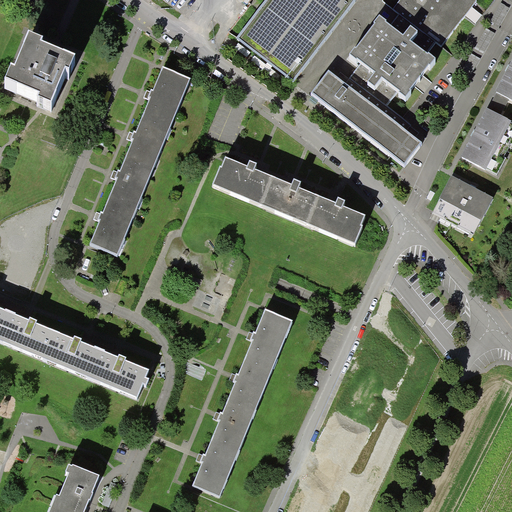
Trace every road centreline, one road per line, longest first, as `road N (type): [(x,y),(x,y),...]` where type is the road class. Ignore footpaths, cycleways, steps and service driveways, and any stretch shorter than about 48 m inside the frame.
road 1 (residential): [(149,9),(52,245),(67,282),(86,299),(157,329),(166,345),(166,391),(116,511)]
road 2 (residential): [(149,9),(351,161),(411,222)]
road 3 (residential): [(411,222),(378,273),(271,511)]
road 4 (residential): [(511,20),(411,222)]
road 5 (track): [(398,511),(458,378),(495,323)]
road 6 (residential): [(411,222),(495,323)]
